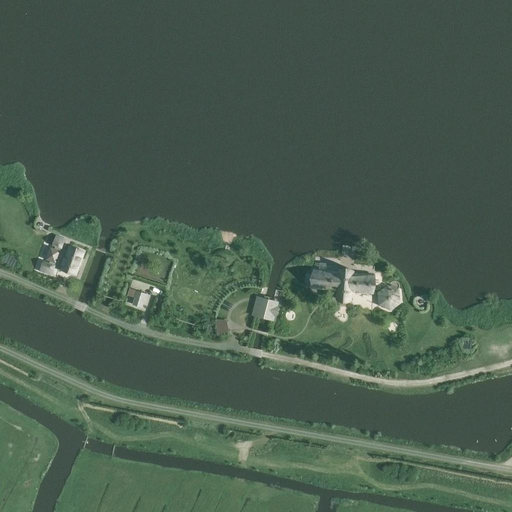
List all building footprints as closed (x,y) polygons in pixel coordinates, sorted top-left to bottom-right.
[(44,261),(40,270),(55,275),(57,268),(76,275),(84,251),(70,246),(68,250),(64,248),(67,239),(56,235),(53,244),(55,245),(54,248),(51,247),(46,259),(50,260),(49,263),(44,261)] [(313,286),(313,287),(338,289),(337,298),(338,298),(350,298),(350,299),(351,299),(352,290),(372,292),(373,290),(372,290),(373,276),(374,276),(374,275),(353,273),(353,271),(352,271),(352,272),(340,271),(340,270),(339,270),(339,272),(314,270),(314,272),(318,272),(317,287),(313,286)] [(389,287),(380,293),(381,304),(391,309),(400,302),(399,291),(389,287)] [(150,295),(131,289),(128,296),(135,298),(134,303),(143,307),(145,301),(147,302),(150,295)] [(278,318),(281,307),(279,307),(281,302),(259,296),(253,316),(275,322),(277,317),(278,318)]
